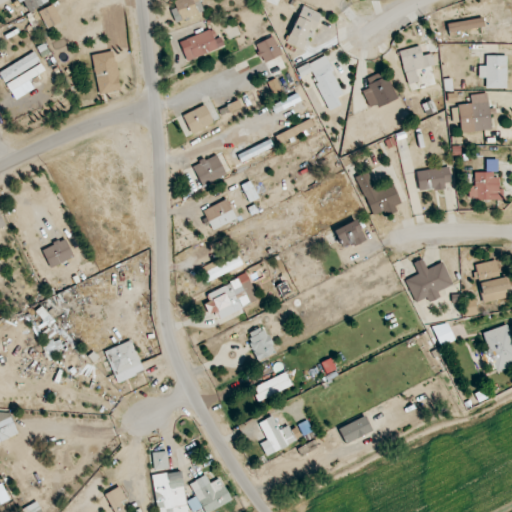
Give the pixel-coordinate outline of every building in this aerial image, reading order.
[(24,0),(22,1),(27,12),(48,2),(47,0),(24,0)] [(170,0),(175,20),(202,14),(199,0),(170,0)] [(62,22),(53,5),(39,12),(47,29),(62,22)] [(304,50),(321,14),(303,5),(286,42),(304,50)] [(484,28),(483,19),(448,22),(449,37),(463,35),(463,30),(484,28)] [(179,41),(186,61),(225,47),(221,37),(213,40),(210,30),(179,41)] [(263,63),(281,56),(274,37),(256,43),(263,63)] [(408,85),(419,82),(415,70),(435,65),(432,53),(422,56),(419,46),(399,52),(408,85)] [(120,92),(114,51),(92,54),(98,95),(120,92)] [(40,62),(35,52),(0,71),(0,76),(4,83),(40,62)] [(341,105),(337,97),(342,95),(326,56),(308,64),(328,111),(341,105)] [(507,89),(507,56),(486,56),(486,66),(479,66),(479,77),(486,77),(486,89),(507,89)] [(45,72),(42,66),(6,81),(14,99),(34,90),(29,79),(45,72)] [(386,72),(366,78),(370,89),(364,91),(367,102),(374,100),(377,107),(395,101),(386,72)] [(489,109),(487,93),(470,95),(471,104),(458,105),(461,133),(493,130),(491,109),(489,109)] [(274,112),(301,104),(298,95),(271,104),(274,112)] [(191,133),(213,124),(205,105),(183,115),(191,133)] [(280,147),(316,130),(311,119),(275,136),(280,147)] [(275,151),(270,139),(250,146),(230,154),(235,167),(275,151)] [(193,165),(202,186),(226,175),(217,154),(193,165)] [(419,190),(451,187),(449,167),(417,170),(419,190)] [(402,207),(392,181),(374,187),(368,171),(356,176),(372,217),(384,212),(384,214),(402,207)] [(474,174),(475,186),(469,186),(469,200),(503,199),(503,189),(499,189),(499,173),(474,174)] [(249,202),(259,198),(250,182),(241,187),(249,202)] [(203,211),(212,230),(236,219),(227,199),(203,211)] [(334,229),(342,249),(365,240),(358,220),(334,229)] [(42,248),(49,267),(73,257),(65,238),(42,248)] [(199,269),(206,283),(243,265),(236,251),(199,269)] [(414,303),(426,298),(428,302),(440,298),(437,292),(453,285),(443,262),(427,269),(423,259),(413,263),(418,275),(405,280),(414,303)] [(476,278),(498,274),(496,261),(474,264),(476,278)] [(220,319),(245,309),(243,305),(257,300),(248,276),(207,291),(211,301),(205,304),(209,315),(217,312),(220,319)] [(479,282),(482,302),(509,299),(507,279),(479,282)] [(462,300),(465,317),(477,315),(474,298),(462,300)] [(439,346),(454,340),(447,322),(432,328),(439,346)] [(496,372),(511,366),(511,338),(508,324),(482,332),(488,350),(481,352),(485,367),(493,364),(496,372)] [(266,327),(247,333),(257,360),(275,354),(266,327)] [(144,371),(130,339),(104,351),(118,382),(144,371)] [(260,400),(292,387),(286,373),(254,386),(260,400)] [(0,441),(18,433),(10,415),(0,420),(0,419),(0,441)] [(266,456),(296,441),(288,426),(279,430),(272,415),(258,422),(267,439),(259,443),(266,456)] [(344,443),(372,433),(366,417),(338,427),(344,443)] [(168,469),(167,451),(152,452),(153,470),(168,469)] [(186,511),(182,471),(152,475),(156,511),(186,511)] [(205,511),(206,511),(231,501),(220,478),(209,483),(206,475),(189,482),(196,496),(187,500),(192,511),(203,507),(205,511)] [(113,511),(125,511),(121,501),(124,499),(119,487),(106,492),(113,511)]
